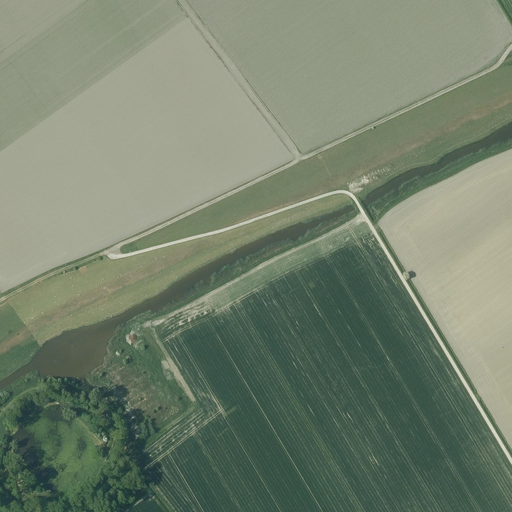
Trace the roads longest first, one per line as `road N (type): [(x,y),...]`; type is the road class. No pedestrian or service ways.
road 1 (track): [(511,46),(499,64),(0,297)]
road 2 (track): [(511,464),(347,193),(115,258),(109,251)]
